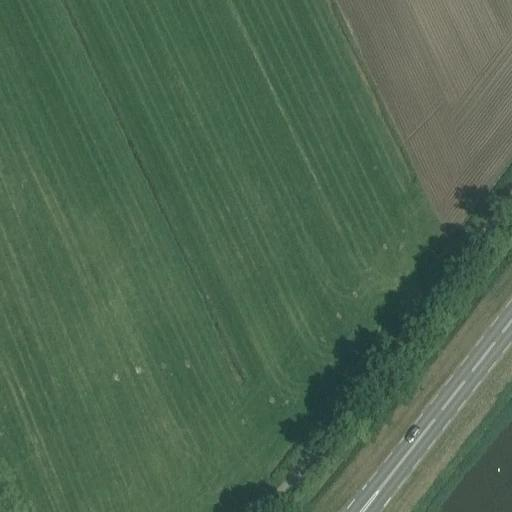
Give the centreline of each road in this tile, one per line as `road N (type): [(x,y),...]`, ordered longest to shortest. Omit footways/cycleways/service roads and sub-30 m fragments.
road 1 (unclassified): [(265,511),(511,198)]
road 2 (primary): [(376,491),(511,319)]
